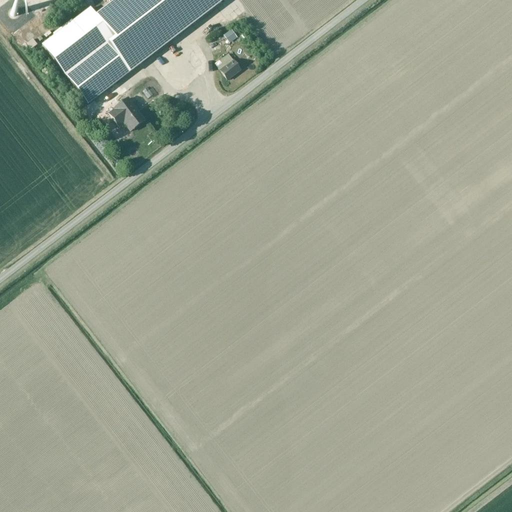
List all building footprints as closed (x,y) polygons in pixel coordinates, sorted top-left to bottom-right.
[(113,0),(108,4),(109,5),(95,16),(114,40),(107,46),(129,74),(221,3),(218,0),(113,0)] [(129,74),(107,46),(114,40),(90,9),(42,45),(66,77),(88,106),(129,74)] [(231,31),(225,36),(230,43),(236,39),(231,31)] [(228,55),(215,65),(227,81),(240,71),(228,55)] [(113,111),(108,114),(118,128),(124,124),(129,131),(143,120),(127,99),(113,110),(113,111)]
